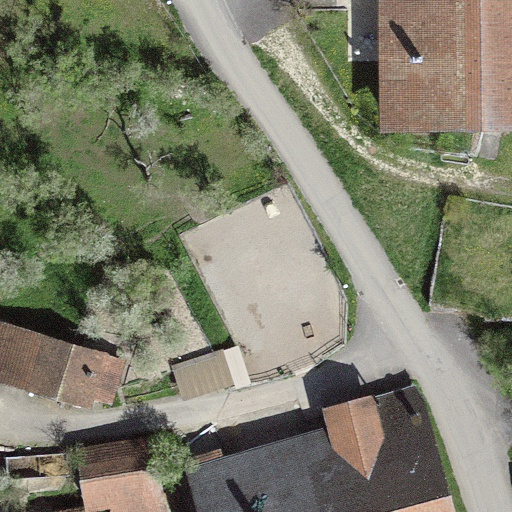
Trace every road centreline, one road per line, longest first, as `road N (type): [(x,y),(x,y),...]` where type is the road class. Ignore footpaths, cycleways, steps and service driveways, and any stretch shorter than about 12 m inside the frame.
road 1 (residential): [(508,511),(474,423),(202,0)]
road 2 (track): [(209,0),(334,115),(422,181),(511,193)]
